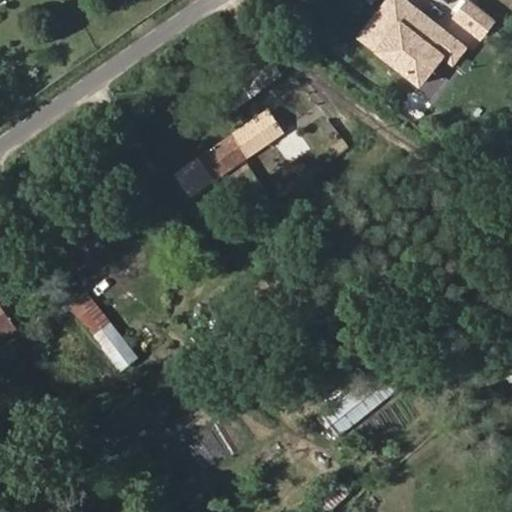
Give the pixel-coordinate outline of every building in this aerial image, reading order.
[(467,40),(416,0),(384,0),(361,29),(421,77),(444,49),(454,57),(467,40)] [(228,91),(238,104),(282,72),(272,59),(228,91)] [(302,118),(319,104),(292,73),(276,87),(302,118)] [(176,171),(194,196),(280,135),(261,109),(176,171)] [(125,205),(139,194),(121,169),(106,181),(125,205)] [(91,295),(74,308),(122,367),(141,352),(91,295)] [(0,339),(19,326),(0,298),(0,339)] [(320,414),(339,436),(434,354),(417,333),(320,414)] [(315,497),(328,511),(351,490),(338,477),(315,497)]
